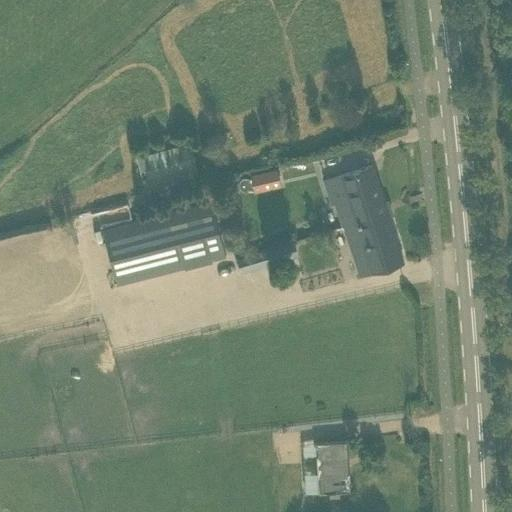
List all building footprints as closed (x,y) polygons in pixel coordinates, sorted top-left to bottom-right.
[(195,181),(185,143),(140,155),(150,193),(195,181)] [(386,211),(371,164),(324,179),(332,204),(337,202),(344,224),(386,211)] [(276,167),(250,174),(254,192),(280,186),(276,167)] [(218,225),(242,220),(238,194),(223,197),(210,200),(210,199),(101,228),(117,285),(225,256),(218,225)] [(402,260),(386,211),(344,224),(360,274),(402,260)] [(277,262),(273,247),(237,257),(241,272),(277,262)] [(350,490),(347,440),(316,441),(316,443),(302,444),(305,491),(350,490)]
